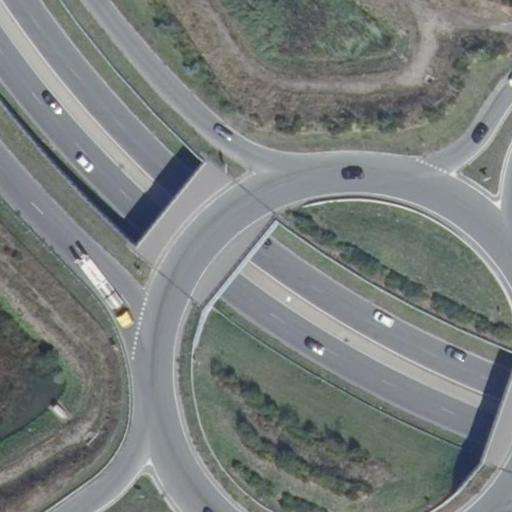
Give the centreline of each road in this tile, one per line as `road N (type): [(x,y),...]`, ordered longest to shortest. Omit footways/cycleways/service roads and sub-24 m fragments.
road 1 (primary): [(0,52),(131,204),(237,290),(328,351),(511,437)]
road 2 (primary): [(511,388),(334,303),(261,253),(189,194),(95,98),(17,0)]
road 3 (unknown): [(0,476),(65,436),(90,397),(83,359),(0,267)]
road 4 (primary): [(309,177),(264,168),(189,113),(97,0)]
road 5 (tertiary): [(309,177),(251,199),(211,232),(179,273),(154,363)]
road 6 (primary): [(0,169),(106,288),(154,363)]
road 7 (tertiary): [(511,91),(456,156),(414,178)]
road 8 (tertiary): [(158,418),(123,477),(75,511)]
